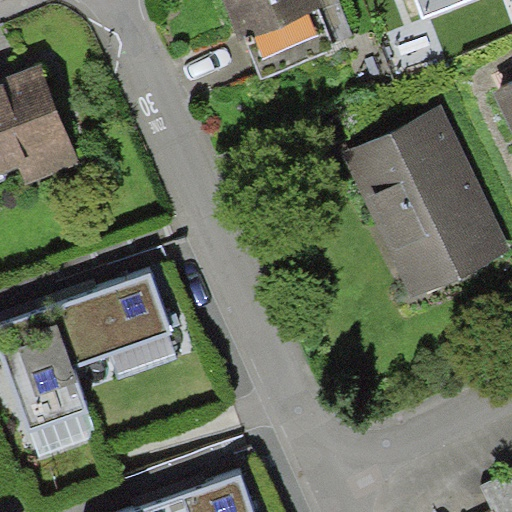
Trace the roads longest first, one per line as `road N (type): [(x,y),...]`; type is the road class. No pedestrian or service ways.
road 1 (residential): [(116,0),(304,450)]
road 2 (residential): [(304,450),(511,355)]
road 3 (unknown): [(207,217),(0,292)]
